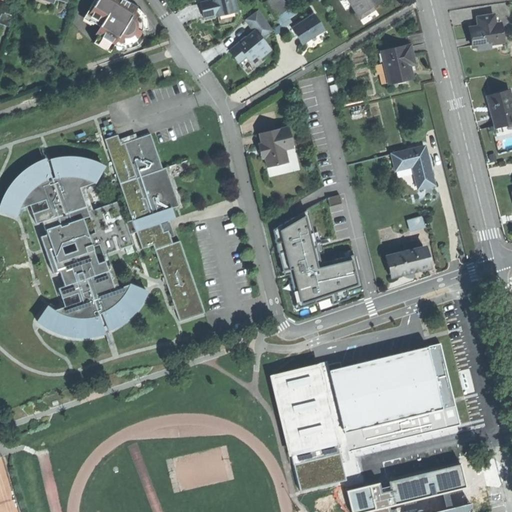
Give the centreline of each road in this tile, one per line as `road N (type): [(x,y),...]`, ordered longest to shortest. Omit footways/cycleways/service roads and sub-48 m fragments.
road 1 (residential): [(155,0),(228,115),(288,334),(496,264)]
road 2 (residential): [(430,0),(496,264)]
